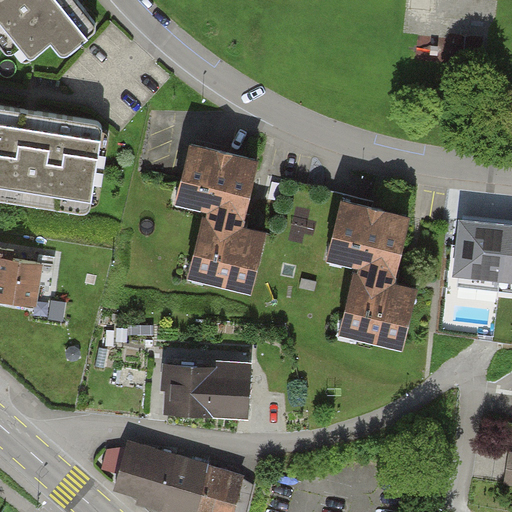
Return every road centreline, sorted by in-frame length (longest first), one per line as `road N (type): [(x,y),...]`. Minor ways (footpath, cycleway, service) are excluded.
road 1 (residential): [(39,459),(58,440),(96,427),(254,445),(311,442),(362,427),(468,371),(473,385),(453,511)]
road 2 (residential): [(130,0),(235,101),(314,139),(378,161),(511,179)]
